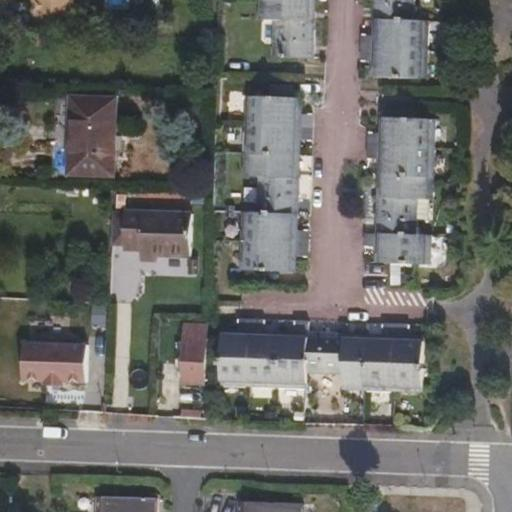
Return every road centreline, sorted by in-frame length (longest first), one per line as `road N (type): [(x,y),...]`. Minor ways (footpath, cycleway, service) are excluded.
road 1 (residential): [(0,446),(511,463)]
road 2 (residential): [(351,0),(343,291)]
road 3 (unknown): [(174,452),(214,328),(232,308),(255,309)]
